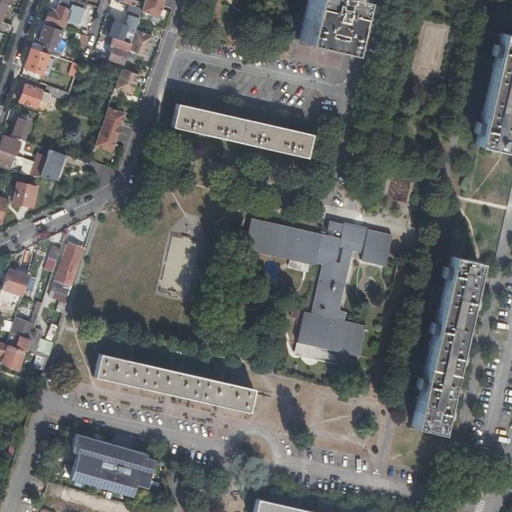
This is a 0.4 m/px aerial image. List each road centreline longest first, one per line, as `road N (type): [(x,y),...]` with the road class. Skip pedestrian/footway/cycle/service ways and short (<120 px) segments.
road 1 (residential): [(344,123),(172,84),(172,75),(187,54),(349,94)]
road 2 (residential): [(183,0),(116,189),(0,244)]
road 3 (residential): [(227,448),(45,404),(18,481)]
road 4 (residential): [(495,507),(275,459)]
